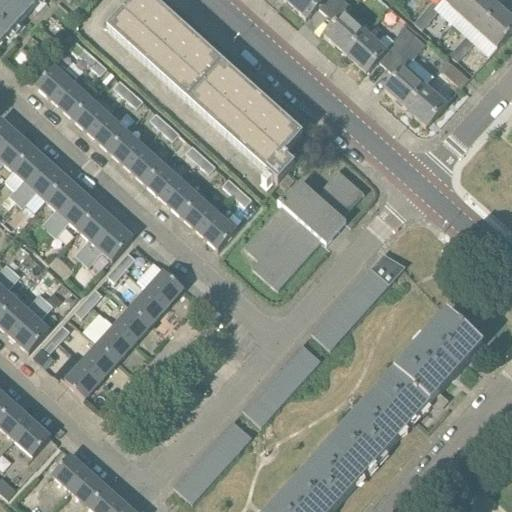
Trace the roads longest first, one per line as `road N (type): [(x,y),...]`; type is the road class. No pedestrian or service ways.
road 1 (residential): [(280,339),(0,91)]
road 2 (tertiary): [(419,186),(215,0)]
road 3 (residential): [(280,339),(419,186)]
road 4 (residential): [(155,476),(129,476),(0,359)]
road 5 (residential): [(155,476),(280,339)]
road 6 (residential): [(388,511),(511,374)]
road 7 (residential): [(419,186),(511,81)]
road 8 (tertiary): [(511,268),(419,186)]
